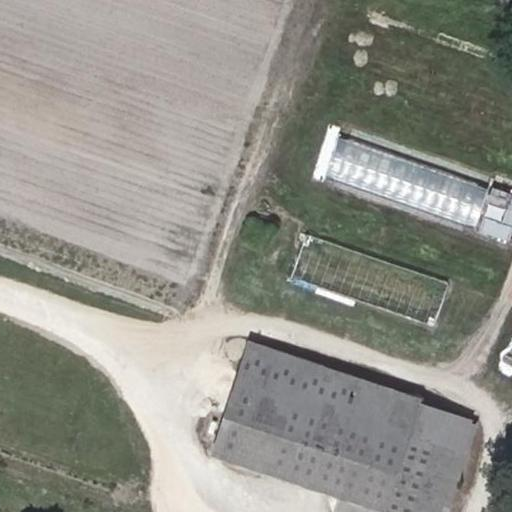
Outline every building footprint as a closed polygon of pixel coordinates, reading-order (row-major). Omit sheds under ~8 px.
[(325,174),(477,223),(490,182),(339,133),(325,174)] [(511,189),(492,184),(478,229),(510,240),(511,234),(511,189)] [(436,323),(449,284),(306,236),(293,275),(436,323)] [(342,405),(353,371),(238,333),(228,368),(342,405)] [(342,405),(228,368),(203,445),(403,509),(417,466),(429,468),(434,453),(423,449),(428,434),(399,424),(409,389),(353,371),(342,405)] [(417,466),(403,509),(412,511),(435,511),(457,444),(428,434),(423,449),(434,453),(429,468),(417,466)]
